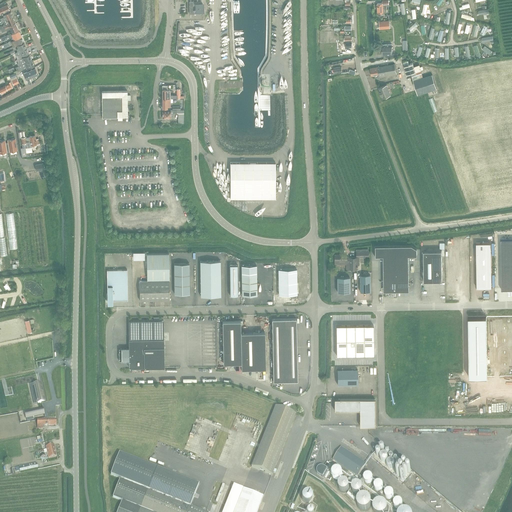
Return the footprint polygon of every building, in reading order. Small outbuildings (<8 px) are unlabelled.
[(200,14),(200,11),(203,11),(202,4),(199,4),(199,1),(189,1),(189,14),(200,14)] [(386,4),(389,4),(389,1),(382,1),(382,4),(377,4),(378,13),(387,13),(386,4)] [(0,13),(10,10),(7,5),(0,7),(0,13)] [(1,22),(13,17),(10,11),(3,14),(4,17),(0,19),(1,22)] [(3,28),(15,23),(13,17),(1,22),(3,21),(4,25),(2,26),(3,28)] [(487,31),(489,25),(491,26),(493,22),(488,20),(484,29),(487,31)] [(389,21),(379,21),(380,30),(390,29),(389,21)] [(15,23),(3,28),(0,29),(2,32),(6,31),(10,29),(12,32),(18,29),(15,23)] [(11,41),(21,36),(19,31),(11,34),(11,33),(1,38),(2,41),(7,39),(6,38),(9,36),(11,41)] [(5,46),(9,44),(12,43),(13,46),(24,41),(21,36),(11,41),(8,42),(4,44),(5,46)] [(15,53),(26,48),(24,43),(17,46),(18,49),(17,50),(18,52),(15,53)] [(384,58),(393,57),(393,54),(392,54),(392,44),(383,45),(383,55),(384,55),(384,58)] [(484,46),(482,49),(490,54),(492,51),(484,46)] [(15,60),(21,58),(21,57),(29,54),(26,48),(15,53),(16,55),(14,56),(15,60)] [(19,66),(32,60),(29,55),(22,58),(21,58),(15,60),(16,60),(17,60),(19,66)] [(32,60),(19,66),(16,67),(17,72),(24,69),(23,68),(26,67),(27,69),(34,66),(32,60)] [(407,77),(416,74),(412,63),(404,65),(407,77)] [(370,68),(372,76),(379,74),(379,77),(397,74),(395,64),(370,68)] [(30,78),(38,75),(35,68),(24,73),(26,78),(29,77),(30,78)] [(413,80),(417,95),(437,89),(432,74),(413,80)] [(19,82),(17,78),(16,76),(11,79),(12,80),(11,81),(14,85),(19,82)] [(12,87),(11,85),(10,82),(4,85),(5,85),(0,87),(0,91),(1,93),(10,89),(10,88),(11,87),(11,88),(12,87)] [(379,88),(382,98),(391,95),(387,85),(379,88)] [(162,99),(170,99),(170,91),(167,91),(167,89),(162,89),(162,99)] [(107,91),(102,91),(102,96),(102,118),(102,117),(111,116),(117,116),(117,117),(118,117),(118,116),(128,116),(127,100),(127,95),(127,91),(107,91)] [(170,99),(162,99),(162,108),(167,108),(167,107),(170,107),(170,102),(173,102),(173,99),(170,99)] [(162,111),(162,118),(171,118),(171,116),(174,116),(174,113),(177,113),(177,110),(170,110),(170,111),(162,111)] [(417,126),(412,128),(416,140),(421,138),(417,126)] [(39,139),(36,139),(35,135),(30,136),(30,137),(25,138),(25,137),(21,138),(23,148),(21,148),(22,157),(27,156),(33,155),(33,152),(32,152),(31,147),(33,147),(33,145),(36,144),(37,144),(37,145),(40,144),(39,139)] [(7,144),(8,151),(10,151),(17,150),(15,139),(14,139),(14,138),(11,139),(8,140),(9,143),(7,144)] [(275,198),(275,162),(230,162),(230,198),(275,198)] [(511,239),(500,240),(501,289),(511,289),(511,239)] [(491,243),(476,243),(477,288),(492,288),(491,243)] [(467,245),(449,248),(449,282),(467,282),(467,245)] [(412,246),(374,246),(375,256),(376,256),(381,256),(382,256),(383,256),(383,262),(384,262),(384,266),(383,266),(383,269),(384,269),(384,273),(383,273),(383,274),(384,274),(384,278),(384,282),(384,286),(384,287),(384,291),(389,291),(404,291),(409,291),(409,287),(409,285),(408,281),(409,281),(409,278),(408,278),(408,274),(409,274),(409,273),(408,273),(408,269),(409,269),(409,265),(408,265),(408,261),(409,261),(408,256),(410,256),(411,256),(416,255),(416,256),(417,256),(417,249),(412,246)] [(334,255),(334,264),(347,264),(347,269),(357,269),(357,261),(359,261),(359,257),(368,257),(368,251),(362,252),(356,252),(356,257),(347,257),(347,254),(334,255)] [(423,251),(424,281),(430,281),(435,281),(442,281),(442,251),(423,251)] [(146,254),(146,281),(169,280),(169,253),(146,254)] [(200,261),(201,296),(208,296),(208,297),(214,297),(214,296),(222,296),(221,261),(200,261)] [(174,264),(174,294),(190,294),(189,263),(174,264)] [(237,265),(229,265),(230,296),(238,296),(237,265)] [(257,265),(241,265),(241,275),(242,295),(257,295),(257,278),(257,265)] [(279,295),(297,294),(297,269),(278,269),(279,295)] [(127,270),(107,270),(107,303),(113,303),(113,300),(128,300),(127,270)] [(370,275),(360,275),(360,292),(370,292),(370,275)] [(349,277),(337,277),(337,292),(350,292),(349,277)] [(139,281),(140,301),(170,300),(169,280),(146,281),(139,281)] [(511,316),(477,316),(477,385),(511,384),(511,316)] [(273,381),(298,381),(296,318),(272,319),(273,381)] [(128,321),(129,339),(164,339),(163,320),(128,321)] [(265,332),(241,333),(241,332),(240,332),(240,327),(241,327),(240,321),(222,321),(223,363),(229,363),(235,362),(235,363),(241,363),(241,369),(266,368),(265,332)] [(373,325),(336,326),(336,356),(374,355),(373,325)] [(129,368),(164,367),(164,339),(129,339),(129,348),(119,348),(119,361),(129,361),(129,368)] [(337,369),(337,384),(357,384),(357,369),(337,369)] [(33,394),(35,403),(38,403),(45,401),(41,382),(37,383),(36,383),(37,384),(33,384),(35,394),(33,394)] [(334,399),(334,410),(340,410),(344,410),(345,410),(349,410),(350,410),(354,410),(355,410),(359,410),(359,399),(334,399)] [(374,399),(359,399),(359,410),(360,425),(375,425),(374,399)] [(272,475),(296,414),(275,406),(251,467),(272,475)] [(33,416),(44,414),(43,408),(28,411),(29,417),(26,418),(27,421),(34,420),(33,416)] [(47,419),(46,419),(37,420),(37,429),(44,429),(44,425),(56,425),(56,419),(48,419),(47,419)] [(228,440),(234,443),(237,436),(232,434),(228,440)] [(40,454),(55,451),(54,445),(53,445),(52,441),(46,442),(47,446),(46,447),(46,449),(40,451),(40,454)] [(333,460),(358,477),(366,464),(341,447),(333,460)] [(205,511),(190,506),(199,484),(119,453),(111,474),(120,478),(113,497),(122,500),(117,511),(205,511)] [(20,472),(29,470),(38,468),(37,463),(19,467),(20,472)] [(319,475),(323,477),(330,465),(326,463),(324,467),(323,466),(322,466),(320,466),(318,467),(317,469),(317,470),(317,472),(317,474),(319,475)] [(341,471),(340,470),(339,469),(338,469),(337,469),(336,469),(335,469),(335,470),(334,470),(333,471),(332,472),(332,473),(332,474),(332,475),(332,476),(332,477),(333,477),(333,478),(334,479),(335,479),(336,479),(337,479),(338,479),(339,479),(340,479),(340,478),(341,478),(342,477),(342,476),(342,475),(342,474),(342,473),(342,472),(341,471)] [(372,476),(371,475),(370,475),(369,474),(368,474),(367,474),(366,475),(365,475),(365,476),(364,476),(364,477),(363,478),(363,479),(364,480),(364,481),(364,482),(365,482),(365,483),(366,483),(367,483),(368,483),(369,483),(370,483),(371,482),(372,482),(372,481),(372,480),(373,480),(373,479),(373,478),(372,477),(372,476)] [(348,489),(348,488),(349,487),(349,486),(349,485),(348,484),(348,483),(347,482),(346,482),(345,481),(344,481),(343,481),(342,481),(341,481),(340,482),(340,483),(339,483),(339,484),(338,485),(338,486),(338,487),(338,488),(339,488),(339,489),(340,490),(341,491),(342,491),(343,491),(344,491),(345,491),(346,491),(347,490),(348,489)] [(382,484),(382,483),(381,483),(380,482),(379,482),(378,482),(377,482),(376,482),(376,483),(375,483),(375,484),(374,485),(374,486),(374,487),(374,488),(374,489),(375,490),(376,491),(377,491),(378,491),(379,491),(380,491),(381,491),(381,490),(382,490),(382,489),(383,488),(383,487),(383,486),(383,485),(383,484),(382,484)] [(360,493),(361,492),(362,491),(362,490),(362,489),(362,488),(362,487),(361,486),(361,485),(360,485),(359,484),(358,484),(357,484),(356,484),(355,484),(354,484),(354,485),(353,486),(352,486),(352,487),(352,488),(352,489),(352,490),(352,491),(352,492),(353,492),(354,493),(355,494),(356,494),(357,494),(358,494),(359,494),(360,494),(360,493)] [(243,488),(233,485),(222,511),(256,511),(263,496),(243,488)] [(392,492),(392,491),(391,491),(390,490),(389,490),(388,490),(387,490),(386,491),(385,492),(385,493),(384,493),(384,494),(384,495),(384,496),(384,497),(385,497),(385,498),(386,499),(387,499),(388,500),(389,500),(390,500),(390,499),(391,499),(392,499),(392,498),(393,497),(394,496),(394,495),(394,494),(393,493),(393,492),(392,492)] [(310,494),(309,493),(308,492),(307,492),(306,492),(305,493),(304,493),(303,493),(303,494),(302,495),(302,496),(301,497),(301,498),(302,499),(302,500),(303,501),(304,502),(305,502),(305,503),(306,503),(307,503),(308,503),(309,502),(310,502),(310,501),(311,501),(311,500),(312,499),(312,498),(312,497),(312,496),(311,495),(311,494),(310,494)] [(371,502),(371,501),(371,500),(370,499),(369,498),(368,497),(367,496),(366,496),(365,496),(364,495),(363,496),(362,496),(361,496),(360,497),(359,498),(358,499),(357,500),(357,501),(357,502),(357,503),(357,504),(358,506),(358,507),(359,508),(360,508),(361,509),(362,509),(363,510),(365,510),(366,509),(367,509),(368,508),(369,508),(370,507),(370,506),(371,505),(371,503),(371,502)] [(315,508),(320,505),(316,500),(311,502),(315,508)] [(402,502),(401,501),(400,500),(399,500),(398,500),(397,500),(396,500),(395,501),(394,501),(394,502),(394,503),(393,504),(393,505),(394,506),(394,507),(395,507),(395,508),(396,508),(396,509),(397,509),(398,509),(399,509),(400,508),(401,508),(401,507),(402,507),(402,506),(402,505),(403,505),(403,504),(402,503),(402,502)] [(386,504),(386,503),(385,502),(384,502),(382,501),(381,501),(380,501),(379,501),(378,502),(377,502),(376,503),(375,504),(374,505),(374,506),(373,507),(373,509),(373,510),(374,511),(386,511),(387,511),(387,510),(388,509),(388,508),(387,506),(387,505),(386,504)]
